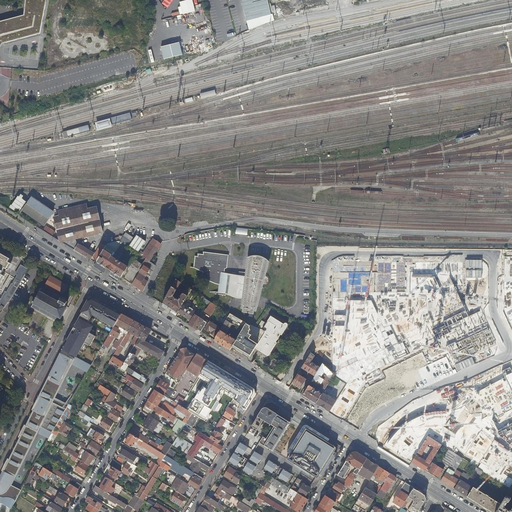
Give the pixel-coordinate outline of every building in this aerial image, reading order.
[(0,43),(40,33),(46,0),(25,0),(24,15),(0,21),(0,43)] [(196,12),(193,0),(189,0),(180,2),(181,7),(179,7),(181,15),(196,12)] [(268,0),(242,0),(248,21),(272,15),(268,0)] [(199,42),(202,55),(215,51),(212,39),(199,42)] [(179,42),(161,47),(164,59),(182,54),(179,42)] [(96,129),(131,119),(130,113),(107,119),(107,121),(94,124),(96,129)] [(89,131),(88,125),(63,131),(64,138),(89,131)] [(52,212),(32,197),(22,210),(42,226),(52,212)] [(63,214),(59,215),(54,216),(60,242),(102,232),(96,206),(89,208),(88,205),(87,205),(86,203),(61,209),(63,214)] [(54,235),(56,231),(46,225),(43,230),(54,235)] [(124,235),(120,241),(121,242),(149,260),(160,243),(152,238),(143,252),(140,250),(141,249),(131,243),(131,242),(132,241),(124,235)] [(114,252),(121,242),(120,241),(118,240),(107,242),(105,245),(106,245),(105,245),(106,246),(105,248),(110,251),(111,250),(114,252)] [(79,243),(75,249),(91,259),(94,256),(97,258),(105,245),(101,242),(95,252),(79,243)] [(106,245),(105,245),(97,258),(96,260),(106,267),(110,270),(120,276),(121,276),(128,265),(124,263),(120,260),(119,260),(119,261),(113,257),(111,256),(112,254),(111,254),(112,252),(110,251),(105,248),(106,246),(105,245),(106,245)] [(244,298),(255,299),(257,300),(266,264),(266,263),(264,262),(262,261),(261,260),(259,259),(257,259),(256,258),(254,258),(252,258),(250,259),(248,259),(246,260),(244,275),(223,273),(223,268),(225,267),(227,254),(202,251),(202,253),(196,252),(196,255),(193,254),(192,267),(194,267),(195,268),(199,270),(201,271),(200,278),(203,279),(205,279),(207,280),(208,280),(210,281),(212,282),(221,283),(220,292),(222,292),(224,293),(226,293),(228,294),(231,295),(233,296),(244,298)] [(0,280),(3,275),(1,274),(4,268),(6,269),(10,263),(8,262),(9,259),(0,253),(0,280)] [(503,310),(511,326),(511,256),(504,256),(503,310)] [(132,283),(143,291),(147,281),(152,271),(155,265),(149,260),(145,258),(142,264),(144,265),(139,273),(132,283)] [(106,267),(96,260),(95,261),(94,263),(104,270),(106,267)] [(3,298),(2,299),(7,302),(12,295),(27,269),(20,265),(14,274),(16,276),(11,284),(11,283),(6,292),(4,291),(1,297),(3,298)] [(139,273),(128,265),(121,276),(132,283),(139,273)] [(118,279),(120,276),(110,270),(108,273),(118,279)] [(449,354),(455,362),(497,344),(481,310),(468,317),(455,287),(444,293),(434,276),(408,275),(408,291),(371,292),(371,300),(333,300),(332,372),(334,374),(338,378),(339,379),(346,383),(330,411),(329,411),(345,422),(365,389),(386,378),(382,371),(422,352),(428,365),(449,354)] [(68,285),(50,276),(45,285),(63,294),(68,285)] [(169,290),(162,303),(168,308),(172,310),(170,313),(175,316),(177,313),(191,289),(175,279),(175,280),(169,290)] [(41,288),(31,307),(57,320),(59,317),(61,317),(62,315),(63,315),(66,309),(65,309),(67,305),(65,304),(67,301),(61,297),(61,298),(41,288)] [(76,357),(84,342),(90,345),(95,336),(89,332),(92,326),(87,323),(93,314),(101,319),(100,320),(113,327),(121,313),(93,297),(87,300),(81,312),(82,312),(77,321),(78,322),(77,325),(76,324),(62,349),(76,357)] [(255,306),(255,299),(244,298),(244,302),(246,302),(247,302),(250,302),(249,304),(252,305),(253,304),(254,304),(255,306)] [(204,313),(210,317),(217,306),(211,302),(204,313)] [(246,302),(244,302),(243,308),(243,311),(253,313),(255,306),(254,304),(253,304),(252,305),(249,304),(250,302),(247,302),(246,302)] [(179,312),(184,316),(188,308),(183,305),(179,312)] [(195,310),(189,307),(188,308),(184,316),(189,319),(195,310)] [(196,311),(188,324),(193,327),(201,332),(207,322),(202,319),(200,318),(201,315),(196,311)] [(118,339),(113,347),(117,349),(134,320),(121,313),(113,327),(109,333),(113,336),(118,339)] [(226,320),(242,330),(247,324),(230,313),(230,314),(226,320)] [(271,315),(262,329),(266,330),(266,331),(255,347),(268,356),(277,342),(275,342),(281,334),(282,334),(287,326),(287,325),(287,324),(287,323),(286,323),(285,323),(284,323),(271,315)] [(134,320),(117,349),(113,355),(112,356),(110,361),(113,363),(121,368),(135,345),(146,327),(134,320)] [(235,336),(237,337),(242,330),(226,320),(213,340),(230,350),(232,346),(236,340),(225,334),(227,332),(229,332),(232,328),(238,332),(237,333),(236,333),(235,336)] [(212,331),(211,333),(215,335),(222,324),(219,322),(216,326),(209,321),(204,329),(208,331),(209,330),(212,331)] [(266,331),(247,324),(242,330),(237,337),(236,340),(232,346),(241,352),(249,357),(255,347),(266,331)] [(151,329),(146,327),(135,345),(141,348),(151,354),(159,358),(163,352),(143,341),(151,329)] [(225,334),(236,340),(237,337),(235,336),(236,333),(237,333),(238,332),(232,328),(229,332),(227,332),(225,334)] [(113,336),(109,333),(104,344),(108,346),(113,336)] [(136,356),(141,348),(135,345),(121,368),(132,375),(144,383),(147,379),(134,371),(127,367),(129,364),(130,364),(135,356),(136,356)] [(186,347),(180,348),(166,371),(180,379),(186,370),(196,353),(186,347)] [(76,357),(62,349),(58,358),(65,362),(66,359),(66,360),(66,362),(66,363),(65,365),(68,366),(70,367),(72,364),(76,357)] [(312,359),(314,355),(311,352),(301,368),(314,376),(320,367),(310,361),(310,359),(312,359)] [(197,378),(208,360),(196,353),(186,370),(197,378)] [(148,358),(157,362),(159,358),(151,354),(148,358)] [(72,364),(87,372),(91,365),(76,357),(72,364)] [(58,358),(55,363),(67,369),(68,366),(65,365),(66,363),(66,362),(66,360),(66,359),(65,362),(58,358)] [(268,367),(272,370),(275,365),(278,361),(274,359),(268,367)] [(106,373),(113,363),(110,361),(103,372),(106,373)] [(277,373),(282,365),(283,364),(282,364),(278,361),(275,365),(272,370),(277,373)] [(0,501),(12,507),(19,493),(13,490),(12,491),(7,488),(9,484),(40,422),(42,423),(41,427),(48,431),(46,437),(49,438),(54,429),(60,418),(67,407),(69,404),(65,402),(63,407),(54,403),(51,406),(49,405),(53,396),(67,369),(55,363),(35,404),(32,410),(33,410),(26,425),(25,424),(21,431),(19,437),(20,437),(9,459),(8,458),(5,464),(2,471),(3,471),(0,476),(0,497),(1,497),(0,501)] [(314,376),(306,388),(302,395),(303,395),(308,398),(316,403),(334,374),(332,372),(322,363),(321,365),(320,367),(314,376)] [(385,446),(411,462),(428,436),(441,445),(448,449),(457,455),(463,458),(476,467),(483,471),(510,489),(511,484),(511,371),(510,367),(473,383),(466,393),(461,402),(456,406),(447,411),(428,413),(415,419),(403,425),(393,435),(385,446)] [(302,371),(300,370),(298,374),(295,377),(291,383),(300,389),(306,379),(301,376),(303,374),(301,372),(302,371)] [(329,396),(339,379),(338,378),(334,374),(316,403),(322,407),(325,409),(325,408),(332,398),(331,397),(329,396)] [(130,386),(139,391),(143,384),(135,379),(130,386)] [(170,384),(161,379),(155,389),(164,395),(167,396),(169,398),(173,391),(167,388),(170,384)] [(100,384),(98,388),(109,395),(104,402),(105,402),(114,407),(118,410),(121,412),(122,411),(124,408),(112,401),(116,394),(109,390),(100,384)] [(130,399),(135,391),(127,386),(122,394),(130,399)] [(157,406),(164,395),(155,389),(148,400),(157,406)] [(63,407),(65,402),(53,396),(49,405),(51,406),(54,403),(63,407)] [(176,401),(182,404),(184,399),(179,396),(176,401)] [(325,408),(330,411),(335,401),(332,398),(325,408)] [(153,409),(183,428),(185,423),(172,415),(160,408),(157,406),(148,400),(143,408),(151,413),(153,409)] [(370,418),(372,414),(375,416),(382,405),(374,400),(366,415),(370,418)] [(267,408),(276,413),(278,411),(280,407),(271,401),(265,403),(261,410),(267,408)] [(113,408),(114,407),(105,402),(102,406),(109,410),(109,412),(107,414),(109,415),(108,416),(116,420),(121,413),(113,408)] [(165,405),(160,408),(172,415),(175,411),(173,408),(166,403),(165,405)] [(176,408),(189,417),(192,412),(180,405),(179,404),(176,408)] [(237,410),(242,414),(245,410),(240,405),(237,410)] [(65,421),(71,410),(67,407),(60,418),(65,421)] [(235,412),(228,407),(223,414),(230,419),(235,412)] [(263,419),(270,424),(276,413),(267,408),(261,410),(251,426),(257,429),(263,419)] [(262,438),(260,441),(263,443),(262,444),(273,451),(290,422),(292,419),(281,412),(278,411),(276,413),(270,424),(265,431),(263,436),(262,438)] [(192,427),(198,416),(192,412),(189,417),(185,423),(192,427)] [(152,432),(159,421),(149,415),(143,426),(152,432)] [(108,430),(113,422),(105,417),(100,425),(108,430)] [(70,430),(72,425),(65,421),(60,418),(54,429),(66,436),(68,432),(67,431),(68,429),(70,430)] [(224,421),(221,418),(215,427),(223,431),(225,428),(221,426),(224,421)] [(300,427),(286,450),(289,452),(286,457),(317,476),(320,472),(322,473),(337,449),(335,448),(335,447),(336,447),(336,446),(336,445),(336,444),(335,444),(334,444),(334,443),(305,425),(305,426),(304,425),(304,424),(303,424),(302,424),(301,425),(301,426),(300,427)] [(41,427),(38,433),(46,437),(48,431),(41,427)] [(137,430),(132,427),(129,432),(131,433),(139,438),(143,441),(146,442),(159,451),(161,448),(158,446),(162,440),(159,439),(157,443),(152,440),(151,442),(149,441),(150,440),(136,431),(137,430)] [(215,430),(210,437),(218,442),(220,438),(219,437),(221,434),(215,430)] [(97,431),(92,438),(101,443),(104,439),(102,438),(104,436),(97,431)] [(199,431),(195,437),(211,447),(210,448),(213,450),(212,452),(216,454),(217,452),(218,453),(223,446),(206,436),(200,432),(199,431)] [(137,442),(139,438),(131,433),(125,443),(131,446),(135,441),(137,442)] [(191,443),(178,435),(178,436),(172,444),(186,453),(191,443)] [(425,471),(426,469),(433,458),(441,445),(428,436),(411,462),(425,471)] [(191,443),(186,453),(188,454),(200,461),(204,455),(201,453),(203,449),(203,446),(209,450),(210,448),(211,447),(195,437),(191,443)] [(92,440),(87,449),(96,455),(101,446),(92,440)] [(160,457),(156,464),(158,465),(159,466),(162,461),(164,459),(166,455),(164,453),(161,452),(159,451),(146,442),(143,441),(141,445),(160,457)] [(167,441),(161,452),(164,453),(166,455),(168,452),(170,448),(172,444),(167,441)] [(240,442),(237,447),(245,452),(245,451),(248,447),(240,442)] [(176,452),(174,456),(172,459),(189,469),(194,462),(185,457),(188,454),(186,453),(172,444),(170,448),(176,452)] [(66,446),(64,450),(73,456),(77,458),(89,465),(95,456),(87,451),(82,459),(81,459),(81,458),(79,457),(80,455),(66,446)] [(243,455),(245,452),(237,447),(235,450),(243,455)] [(122,448),(118,455),(128,461),(132,463),(135,459),(135,458),(136,456),(122,448)] [(443,469),(440,474),(443,476),(446,472),(457,455),(448,449),(440,462),(446,465),(443,469)] [(228,461),(236,465),(237,465),(242,456),(243,455),(235,450),(228,461)] [(262,456),(254,451),(250,458),(254,461),(256,458),(260,460),(262,456)] [(351,473),(344,484),(347,485),(349,487),(357,474),(366,459),(356,452),(351,453),(337,475),(342,478),(349,467),(351,464),(352,464),(357,468),(356,469),(355,469),(353,472),(351,473)] [(185,457),(194,462),(200,466),(201,467),(207,471),(210,467),(200,461),(188,454),(185,457)] [(186,477),(184,481),(189,484),(196,488),(203,478),(199,475),(197,478),(189,473),(191,470),(189,469),(172,459),(166,455),(164,459),(172,464),(170,468),(186,477)] [(446,472),(452,476),(456,470),(463,458),(457,455),(446,472)] [(237,465),(243,469),(249,460),(242,456),(237,465)] [(251,474),(260,460),(256,458),(254,461),(250,458),(249,460),(243,469),(251,474)] [(426,469),(433,473),(438,466),(436,464),(438,461),(433,458),(426,469)] [(357,474),(365,478),(373,466),(373,462),(366,459),(357,474)] [(269,460),(264,468),(272,473),(272,472),(276,465),(277,465),(269,460)] [(34,475),(40,464),(36,461),(30,473),(34,475)] [(80,461),(75,470),(83,475),(88,466),(80,461)] [(135,467),(136,466),(134,465),(132,463),(128,461),(122,471),(129,475),(131,471),(134,466),(135,467)] [(170,466),(162,461),(159,466),(163,468),(164,468),(167,470),(170,466)] [(152,476),(158,465),(156,464),(154,462),(150,469),(145,467),(143,470),(152,476)] [(194,462),(189,469),(191,470),(197,474),(199,470),(198,470),(200,466),(194,462)] [(373,475),(378,466),(373,462),(373,466),(365,478),(369,481),(373,475)] [(440,474),(443,469),(441,468),(443,466),(439,463),(438,466),(433,473),(437,476),(439,474),(440,474)] [(272,472),(278,476),(283,469),(276,465),(272,472)] [(67,487),(65,491),(74,497),(79,489),(74,486),(70,483),(64,479),(61,477),(53,472),(52,471),(49,469),(44,466),(39,474),(46,479),(47,478),(46,477),(49,473),(51,475),(49,477),(50,478),(53,480),(57,482),(58,481),(62,483),(64,484),(63,485),(67,487)] [(114,482),(121,471),(113,466),(110,471),(111,471),(107,477),(114,482)] [(156,478),(158,475),(160,472),(163,468),(159,466),(153,476),(156,478)] [(374,479),(383,485),(390,473),(378,466),(373,475),(375,477),(374,479)] [(232,480),(231,481),(237,484),(241,477),(236,473),(237,471),(229,467),(224,475),(232,480)] [(473,471),(480,475),(483,471),(476,467),(473,471)] [(54,468),(52,471),(53,472),(61,477),(64,479),(70,483),(72,480),(54,468)] [(278,477),(286,482),(291,474),(283,469),(278,476),(278,477)] [(462,473),(456,470),(452,476),(447,484),(453,488),(458,479),(459,479),(462,473)] [(452,476),(446,472),(443,476),(440,480),(447,484),(452,476)] [(460,480),(454,489),(460,492),(465,483),(466,482),(469,476),(463,472),(462,473),(459,479),(460,480)] [(40,481),(41,479),(34,475),(30,473),(24,484),(28,486),(30,482),(32,483),(33,480),(32,479),(33,477),(40,481)] [(386,493),(396,477),(390,473),(383,485),(380,489),(386,493)] [(143,500),(156,479),(156,478),(153,476),(146,487),(140,498),(143,500)] [(291,488),(273,477),(270,476),(268,479),(267,482),(290,496),(290,495),(293,496),(291,499),(292,500),(291,501),(292,502),(289,506),(299,511),(308,499),(294,490),(292,489),(291,488)] [(106,477),(100,487),(108,492),(110,489),(113,491),(115,488),(112,486),(114,482),(107,477),(106,477)] [(178,477),(171,488),(176,491),(181,494),(185,488),(186,488),(189,484),(184,481),(179,478),(178,477)] [(223,480),(219,488),(231,496),(236,488),(223,480)] [(336,483),(333,487),(341,492),(344,488),(343,487),(344,485),(339,482),(337,484),(336,483)] [(393,502),(401,507),(406,498),(408,497),(413,488),(405,482),(393,502)] [(303,483),(297,492),(305,497),(310,488),(303,483)] [(472,483),(471,485),(470,486),(465,483),(460,492),(466,496),(473,484),(472,483)] [(19,493),(21,490),(9,484),(7,488),(12,491),(13,490),(19,493)] [(124,507),(126,504),(116,498),(113,496),(110,494),(108,492),(100,487),(96,485),(93,489),(107,498),(115,503),(116,502),(124,507)] [(143,485),(136,496),(140,498),(146,487),(143,485)] [(55,495),(57,490),(51,486),(48,490),(55,495)] [(377,494),(365,487),(350,511),(352,511),(365,511),(376,495),(377,494)] [(495,511),(500,504),(473,487),(467,497),(491,511),(495,511)] [(219,488),(212,498),(218,502),(220,499),(222,500),(223,498),(224,499),(225,497),(229,499),(231,496),(219,488)] [(407,511),(417,511),(425,499),(424,494),(413,488),(408,497),(412,500),(413,501),(407,511)] [(382,498),(386,493),(380,489),(377,494),(376,495),(382,498)] [(332,493),(331,492),(328,496),(336,501),(340,495),(333,490),(332,493)] [(180,505),(185,497),(182,495),(181,494),(176,491),(171,500),(180,505)] [(63,506),(69,497),(60,492),(55,500),(63,506)] [(290,511),(278,504),(260,493),(257,497),(263,500),(264,501),(273,507),(279,511),(281,511),(290,511)] [(221,509),(224,506),(218,502),(212,498),(207,495),(205,499),(221,509)] [(340,511),(332,507),(336,501),(325,495),(318,506),(328,511),(340,511)] [(101,506),(102,504),(89,496),(86,501),(90,503),(103,511),(105,511),(107,510),(101,506)] [(510,499),(506,496),(500,504),(495,511),(511,511),(511,507),(511,510),(509,510),(505,508),(505,506),(507,502),(508,502),(510,499)] [(136,510),(143,500),(140,498),(133,508),(135,509),(136,510)] [(408,500),(406,498),(401,507),(399,511),(398,511),(405,511),(406,511),(403,509),(408,500)] [(246,500),(244,504),(250,508),(255,501),(251,499),(249,502),(246,500)] [(149,500),(148,503),(150,504),(162,511),(170,511),(168,510),(157,503),(156,504),(149,500)] [(237,506),(247,511),(250,508),(244,504),(240,501),(237,506)] [(47,509),(52,511),(59,511),(62,508),(52,502),(47,509)] [(212,511),(214,509),(203,502),(200,506),(210,511),(212,511)] [(103,511),(90,503),(86,509),(91,511),(97,511),(98,510),(100,511),(103,511)]
